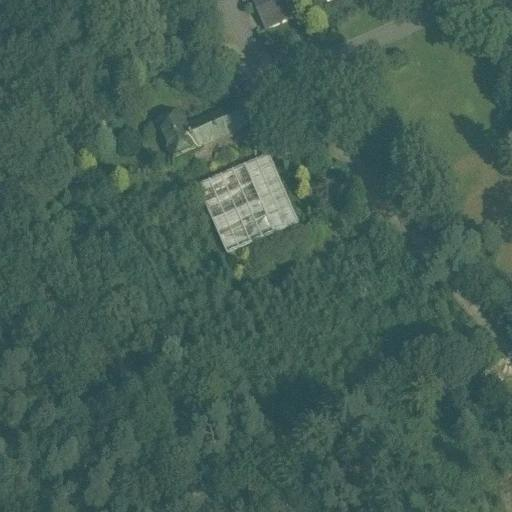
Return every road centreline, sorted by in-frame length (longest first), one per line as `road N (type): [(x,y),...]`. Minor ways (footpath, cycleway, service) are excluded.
road 1 (track): [(281,511),(0,262)]
road 2 (unknown): [(268,77),(511,354)]
road 3 (unclassified): [(223,0),(256,66),(275,78),(459,0)]
